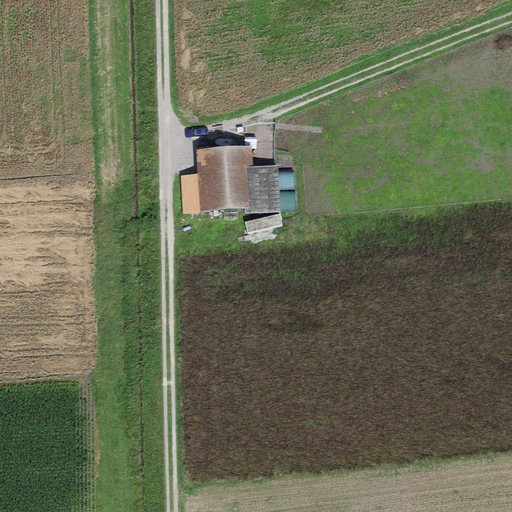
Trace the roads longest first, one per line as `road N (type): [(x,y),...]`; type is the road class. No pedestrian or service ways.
road 1 (track): [(172,511),(167,142)]
road 2 (track): [(167,142),(511,23)]
road 3 (track): [(167,142),(159,0)]
